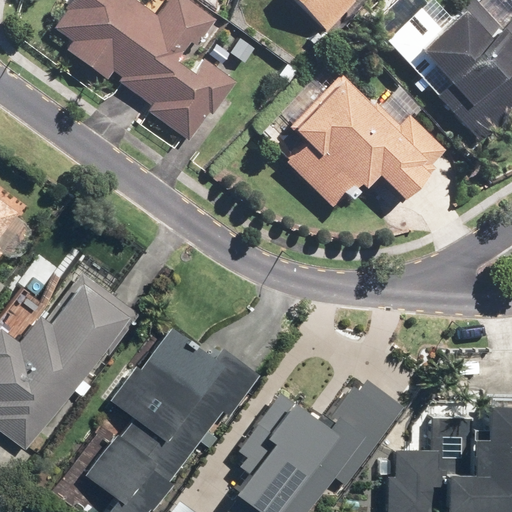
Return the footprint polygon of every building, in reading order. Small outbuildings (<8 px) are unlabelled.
[(63,6),(49,24),(68,37),(62,46),(103,75),(108,68),(117,74),(114,78),(146,101),(142,107),(185,137),(205,109),(208,112),(232,78),(199,55),(190,68),(172,56),(185,38),(192,43),(212,16),(190,0),(148,0),(144,6),(136,0),(62,0),(60,4),(63,6)] [(296,0),(322,27),(348,0),(296,0)] [(403,17),(382,36),(408,64),(419,55),(423,60),(413,70),(474,136),(511,101),(511,95),(505,88),(511,81),(511,10),(498,23),(496,20),(494,22),(473,0),(459,0),(434,23),(417,4),(409,12),(422,27),(417,31),(403,17)] [(300,137),(280,157),(327,203),(340,189),(342,191),(351,182),(349,180),(353,176),(358,181),(368,171),(397,199),(431,164),(427,161),(442,147),(405,111),(395,121),(371,98),(368,101),(336,70),(334,73),(321,61),(275,108),(287,120),(284,122),(300,137)] [(0,226),(13,209),(0,198),(0,226)] [(0,430),(21,446),(67,385),(79,393),(87,382),(76,374),(97,345),(106,351),(135,311),(104,288),(114,276),(85,254),(77,264),(77,269),(42,316),(31,308),(12,335),(0,326),(0,430)] [(111,430),(80,471),(112,495),(99,511),(140,511),(145,506),(148,508),(169,480),(165,477),(211,416),(218,421),(255,372),(214,341),(206,352),(167,323),(135,365),(131,362),(105,397),(129,414),(115,433),(111,430)] [(235,492),(219,511),(293,511),(325,469),(341,481),(399,403),(359,373),(352,383),(346,379),(322,412),(312,405),(307,411),(275,387),(232,445),(240,452),(233,461),(242,468),(228,487),(235,492)] [(389,472),(381,471),(380,511),(431,511),(431,506),(511,507),(511,391),(483,391),(483,396),(480,396),(479,414),(479,424),(467,424),(467,414),(426,413),(426,446),(389,445),(389,472)]
